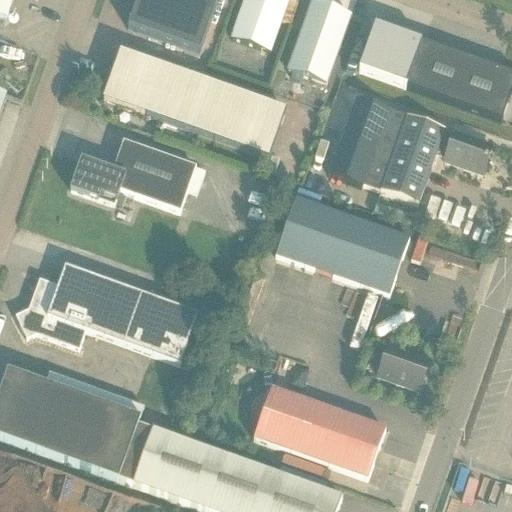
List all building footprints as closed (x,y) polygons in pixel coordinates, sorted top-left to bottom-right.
[(0,0),(0,19),(6,21),(13,0),(0,0)] [(218,0),(137,0),(127,31),(199,56),(218,0)] [(245,0),(231,41),(269,55),(288,0),(245,0)] [(325,87),(349,19),(312,6),(288,73),(325,87)] [(421,44),(373,27),(357,73),(405,90),(421,44)] [(511,76),(421,44),(405,90),(500,123),(509,98),(511,90),(511,76)] [(103,103),(268,161),(284,115),(120,56),(103,103)] [(299,96),(296,106),(313,110),(316,100),(299,96)] [(355,102),(326,179),(359,191),(388,114),(355,102)] [(388,114),(359,191),(415,211),(433,161),(443,164),(442,168),(480,182),(490,152),(455,138),(454,140),(444,137),(445,135),(388,114)] [(113,175),(81,163),(71,193),(114,209),(119,195),(180,217),(196,172),(123,145),(113,175)] [(423,213),(430,215),(438,197),(430,194),(423,213)] [(408,242),(295,203),(275,260),(388,299),(408,242)] [(239,205),(234,216),(252,223),(256,212),(239,205)] [(85,334),(123,348),(180,368),(198,318),(64,270),(57,289),(39,283),(28,313),(15,319),(26,342),(35,338),(78,353),(85,334)] [(428,364),(388,350),(378,380),(418,394),(428,364)] [(0,441),(117,484),(137,430),(140,422),(139,422),(143,411),(49,377),(45,388),(7,374),(0,392),(0,441)] [(253,443),(367,484),(385,434),(270,393),(253,443)] [(337,511),(341,504),(137,430),(117,484),(194,511),(337,511)]
